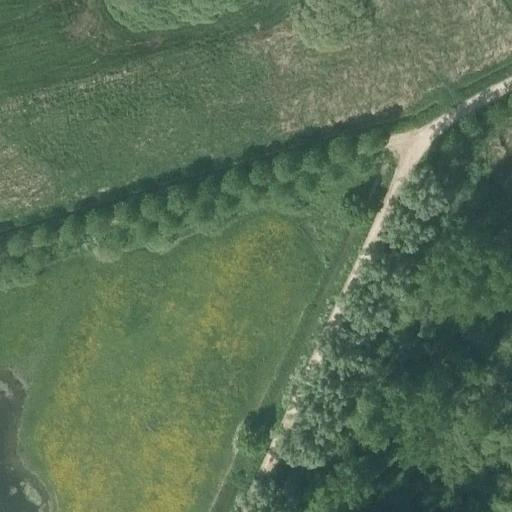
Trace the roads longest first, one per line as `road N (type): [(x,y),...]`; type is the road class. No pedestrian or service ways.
road 1 (track): [(439,137),(0,256)]
road 2 (track): [(260,511),(439,137)]
